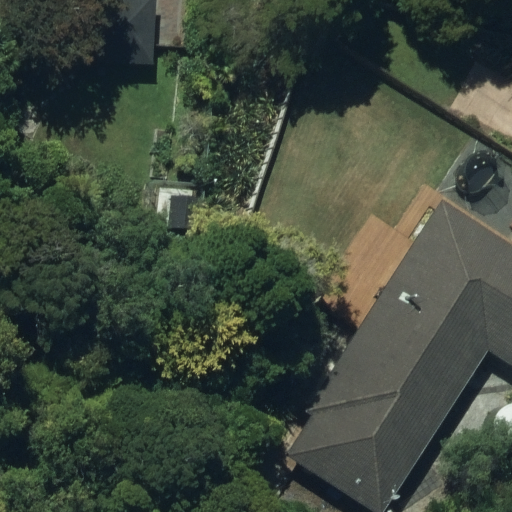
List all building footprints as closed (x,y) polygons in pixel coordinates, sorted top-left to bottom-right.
[(68,0),(67,67),(142,68),(141,0),(68,0)] [(511,219),(511,165),(504,160),(480,200),(511,219)] [(222,204),(248,209),(252,185),(226,181),(222,204)] [(163,227),(186,229),(187,195),(165,193),(163,227)] [(276,459),(358,511),(376,511),(479,355),(511,377),(511,253),(434,203),(296,415),(302,419),(276,459)]
